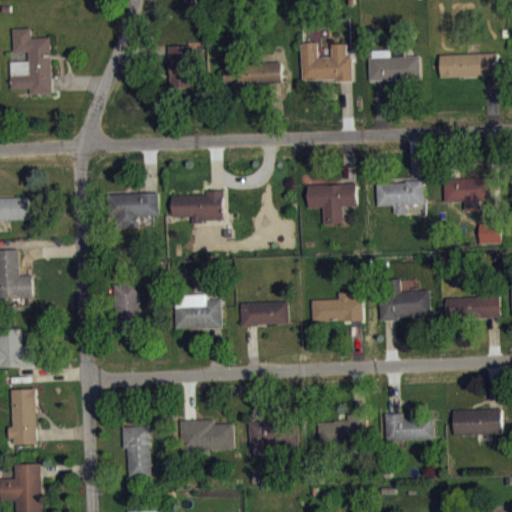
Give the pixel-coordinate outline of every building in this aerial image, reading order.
[(14,28),(15,51),(29,51),(31,74),(11,75),(12,88),(32,87),(32,93),(53,92),(51,36),(33,37),(32,26),(14,28)] [(301,42),(303,79),(337,77),(337,80),(353,79),(352,54),(348,55),(347,42),(331,43),(331,56),(319,56),(318,41),(301,42)] [(169,45),(170,86),(192,85),(190,44),(169,45)] [(369,58),(370,79),(421,78),(420,55),(392,56),(392,49),(372,50),(373,57),(369,58)] [(440,54),(441,76),(498,74),(497,52),(440,54)] [(224,63),(225,86),(282,82),(280,60),(224,63)] [(445,200),(465,199),(465,210),(480,210),(480,199),(492,199),(491,176),(445,177),(445,200)] [(377,183),(378,204),(394,204),(394,212),(409,212),(409,203),(425,203),(424,179),(406,179),(407,182),(377,183)] [(307,184),(308,206),(324,206),(324,222),(343,221),(343,205),(358,204),(357,182),(307,184)] [(171,194),(172,215),(193,215),(193,221),(203,221),(203,218),(224,218),(224,189),(207,189),(207,194),(171,194)] [(140,226),(139,215),(159,214),(158,191),(109,193),(111,227),(140,226)] [(0,196),(30,196),(30,218),(0,218),(0,196)] [(480,222),(481,242),(502,241),(502,222),(480,222)] [(0,248),(0,297),(34,296),(33,274),(20,274),(19,248),(0,248)] [(381,319),(399,319),(399,316),(415,315),(415,312),(432,311),(431,288),(402,290),(402,278),(379,279),(381,319)] [(115,284),(118,331),(137,330),(136,317),(141,316),(139,283),(115,284)] [(313,299),(314,319),(364,319),(363,298),(353,298),(353,291),(340,291),(340,298),(313,299)] [(177,327),(205,325),(205,327),(223,326),(223,298),(208,299),(207,292),(176,293),(177,327)] [(447,296),(448,317),(501,316),(501,293),(447,296)] [(242,302),(244,325),(291,321),(289,300),(242,302)] [(0,365),(38,365),(37,344),(23,345),(22,327),(0,328),(0,365)] [(13,388),(15,425),(10,425),(11,437),(15,443),(39,442),(37,406),(38,406),(37,387),(13,388)] [(454,408),(455,433),(504,432),(502,407),(454,408)] [(387,411),(388,438),(435,437),(434,416),(405,417),(405,411),(387,411)] [(320,422),(321,442),(369,439),(367,412),(350,413),(349,419),(336,419),(336,421),(320,422)] [(182,419),(185,454),(203,453),(203,448),(235,447),(234,423),(217,423),(216,418),(182,419)] [(252,421),(253,444),(302,443),(300,423),(271,424),(270,420),(252,421)] [(125,426),(125,447),(129,447),(131,476),(153,475),(150,425),(125,426)] [(16,463),(17,477),(2,477),(3,499),(18,499),(18,511),(44,511),(43,493),(46,493),(46,480),(43,480),(42,461),(16,463)]
